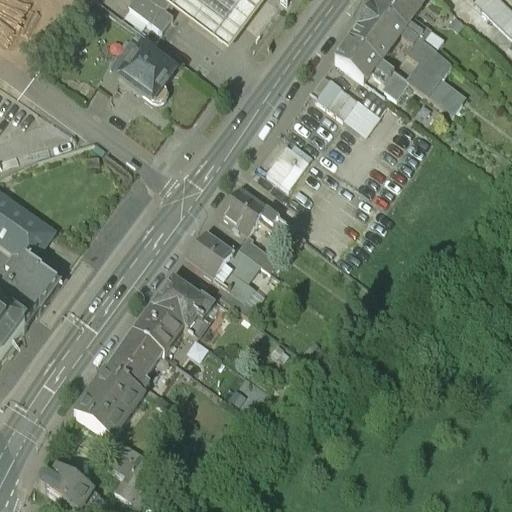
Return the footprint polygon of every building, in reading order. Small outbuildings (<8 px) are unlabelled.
[(164,20),(178,0),(137,0),(140,2),(164,20)] [(171,0),(164,10),(182,24),(227,57),(269,0),(171,0)] [(383,0),(372,15),(415,47),(433,60),(441,49),(411,27),(420,14),(411,7),(401,0),(383,0)] [(511,17),(493,0),(480,0),(478,3),(473,8),(511,45),(511,17)] [(172,26),(164,20),(140,2),(128,17),(160,41),(172,26)] [(372,15),(349,47),(379,69),(399,42),(402,49),(410,55),(415,47),(372,15)] [(153,51),(160,41),(128,17),(121,27),(148,47),(153,51)] [(168,62),(153,51),(148,47),(141,57),(161,71),(168,62)] [(349,47),(333,68),(360,88),(367,77),(371,82),(383,91),(392,79),(379,69),(349,47)] [(433,60),(415,47),(410,55),(400,68),(414,78),(406,89),(451,121),(461,108),(437,90),(450,73),(433,60)] [(141,57),(140,56),(117,88),(130,98),(131,96),(151,111),(154,111),(156,111),(158,111),(159,110),(161,109),(163,108),(164,106),(165,104),(165,102),(165,99),(164,97),(163,95),(161,94),(172,80),(161,71),(141,57)] [(406,89),(392,79),(383,91),(380,95),(394,105),(406,89)] [(359,109),(323,83),(308,102),(365,143),(388,111),(368,96),(359,109)] [(307,170),(285,153),(265,181),(287,197),(307,170)] [(293,238),(239,197),(219,223),(247,244),(258,228),(286,249),(293,238)] [(0,252),(12,261),(30,273),(53,241),(0,202),(0,368),(22,337),(0,321),(0,252)] [(303,245),(293,238),(286,249),(296,256),(303,245)] [(232,262),(204,243),(185,269),(224,297),(225,297),(235,283),(244,270),(248,273),(255,269),(242,260),(236,256),(232,262)] [(250,248),(242,260),(255,269),(259,272),(268,279),(275,270),(265,263),(267,260),(250,248)] [(0,321),(22,337),(37,317),(38,318),(56,292),(30,273),(12,261),(4,271),(15,279),(4,294),(0,300),(0,321)] [(259,272),(255,269),(248,273),(244,270),(235,283),(245,291),(259,272)] [(264,304),(245,291),(235,283),(225,297),(224,297),(218,304),(249,326),(264,304)] [(171,287),(151,315),(183,337),(196,347),(207,331),(202,328),(212,314),(200,305),(199,307),(171,287)] [(151,315),(132,341),(160,361),(163,363),(183,337),(151,315)] [(132,341),(106,377),(134,396),(142,385),(160,361),(132,341)] [(106,377),(74,421),(111,446),(142,402),(134,396),(106,377)] [(142,385),(134,396),(142,402),(152,408),(156,401),(144,393),(147,389),(142,385)] [(130,484),(142,466),(121,453),(110,471),(130,484)] [(91,511),(98,502),(59,476),(53,484),(49,481),(44,482),(40,490),(41,496),(66,511),(81,511),(84,508),(90,511),(91,511)]
